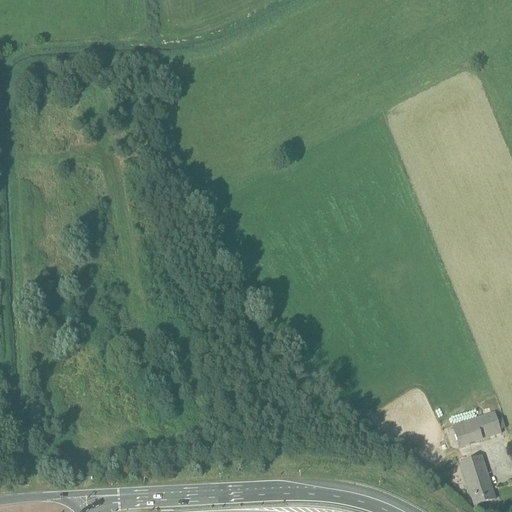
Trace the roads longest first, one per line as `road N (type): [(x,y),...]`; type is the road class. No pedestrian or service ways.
road 1 (track): [(11,84),(30,437)]
road 2 (motorway): [(386,511),(289,493),(112,503)]
